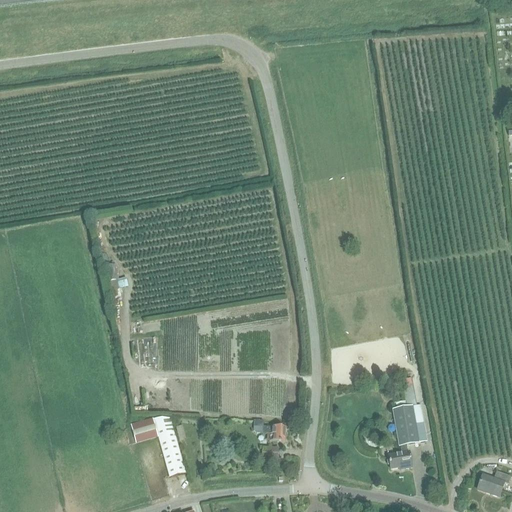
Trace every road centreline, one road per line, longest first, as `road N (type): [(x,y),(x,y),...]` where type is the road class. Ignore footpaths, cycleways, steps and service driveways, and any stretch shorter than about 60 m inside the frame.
road 1 (unclassified): [(313,420),(316,362),(292,208),(265,74),(249,52),(210,41),(0,68)]
road 2 (residential): [(150,511),(309,487)]
road 3 (residential): [(429,511),(309,487)]
